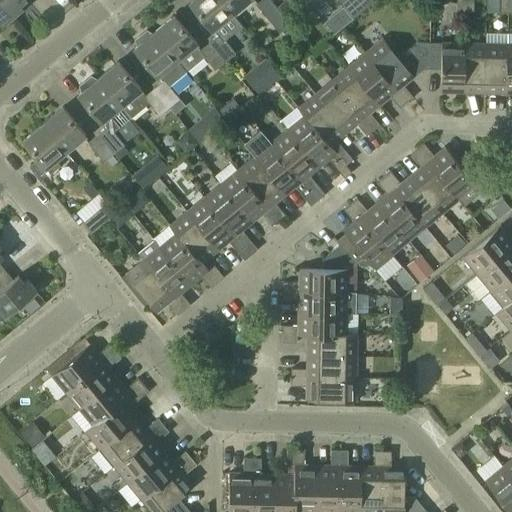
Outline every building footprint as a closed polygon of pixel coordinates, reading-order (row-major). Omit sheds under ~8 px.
[(0,0),(0,1),(12,16),(23,6),(20,3),(23,0),(0,0)] [(242,26),(232,13),(221,0),(191,0),(192,0),(189,2),(217,36),(219,34),(225,40),(242,26)] [(221,0),(232,13),(247,0),(221,0)] [(289,24),(269,0),(260,0),(255,4),(279,33),(289,24)] [(337,0),(342,5),(324,20),(334,32),(371,0),(337,0)] [(456,0),(456,11),(465,11),(465,0),(456,0)] [(465,0),(465,11),(473,11),(473,0),(465,0)] [(486,0),(486,11),(508,12),(508,0),(486,0)] [(0,22),(1,24),(12,16),(0,1),(0,22)] [(174,15),(154,32),(187,71),(204,57),(199,50),(201,48),(174,15)] [(136,47),(134,48),(162,82),(154,88),(170,107),(179,99),(169,86),(187,71),(154,32),(152,33),(147,30),(134,40),(136,47)] [(226,61),(235,53),(225,40),(219,34),(217,36),(209,42),(226,61)] [(424,68),(429,68),(430,42),(418,41),(399,57),(382,37),(365,51),(394,86),(411,72),(415,76),(424,68)] [(440,91),(463,92),(464,42),(441,41),(441,43),(430,42),(429,68),(441,69),(440,91)] [(226,61),(209,42),(201,48),(199,50),(204,57),(215,70),(226,61)] [(463,92),(484,92),(485,42),(464,42),(463,92)] [(484,92),(506,93),(507,43),(485,42),(484,92)] [(377,100),(394,86),(365,51),(348,65),(377,100)] [(154,88),(145,95),(118,61),(98,77),(131,118),(149,103),(159,116),(170,107),(154,88)] [(361,114),(377,100),(348,65),(332,79),(361,114)] [(251,85),(259,95),(281,76),(273,67),(251,85)] [(81,91),(78,94),(105,128),(98,134),(114,153),(124,145),(114,132),(131,118),(98,77),(96,79),(91,76),(79,85),(81,91)] [(344,128),(361,114),(332,79),(315,92),(344,128)] [(396,90),(406,101),(413,96),(403,84),(396,90)] [(399,107),(406,101),(396,90),(390,95),(399,107)] [(334,136),(344,128),(315,92),(297,107),(303,114),(304,113),(327,141),(328,141),(334,136)] [(233,99),(219,110),(227,120),(241,109),(233,99)] [(43,123),(65,151),(85,134),(63,107),(43,123)] [(363,117),(373,129),(379,123),(370,112),(363,117)] [(304,113),(303,114),(287,127),(316,163),(326,155),(333,149),(327,141),(304,113)] [(366,134),(373,129),(363,117),(357,123),(366,134)] [(55,159),(65,151),(43,123),(23,140),(51,173),(60,165),(55,159)] [(302,180),(312,191),(318,199),(324,193),(318,186),(306,171),(316,163),(287,127),(270,141),(302,180)] [(242,142),(252,153),(268,140),(258,128),(242,142)] [(87,143),(103,162),(114,153),(98,134),(87,143)] [(333,149),(346,164),(352,159),(334,136),(328,141),(327,141),(333,149)] [(318,199),(312,191),(302,180),(270,141),(254,155),(282,190),(293,182),(295,185),(305,197),(311,204),(318,199)] [(417,148),(427,160),(433,154),(424,143),(417,148)] [(420,165),(427,160),(417,148),(411,154),(420,165)] [(351,171),(346,164),(333,149),(326,155),(343,177),(351,171)] [(492,183),(470,156),(460,165),(447,149),(430,163),(458,198),(464,205),(492,183)] [(158,154),(132,172),(141,186),(167,168),(158,154)] [(266,204),(282,190),(254,155),(237,169),(266,204)] [(442,212),(458,198),(430,163),(413,177),(442,212)] [(249,218),(266,204),(237,169),(220,182),(249,218)] [(391,170),(384,176),(393,187),(400,182),(391,170)] [(387,192),(393,187),(384,176),(377,181),(387,192)] [(425,226),(442,212),(413,177),(396,190),(425,226)] [(257,248),(239,226),(249,218),(220,182),(204,196),(233,231),(251,254),(257,248)] [(425,226),(396,190),(379,204),(408,239),(425,260),(436,251),(419,231),(425,226)] [(149,200),(142,192),(134,198),(138,203),(145,204),(149,200)] [(244,259),(251,254),(233,231),(204,196),(187,210),(216,245),(226,237),(244,259)] [(351,203),(360,214),(367,209),(357,197),(351,203)] [(83,222),(91,232),(116,212),(107,202),(83,222)] [(269,207),(278,219),(285,213),(275,202),(269,207)] [(354,220),(360,214),(351,203),(344,208),(354,220)] [(379,204),(363,218),(392,253),(408,239),(379,204)] [(129,218),(134,214),(127,206),(119,212),(123,217),(129,218)] [(271,224),(278,219),(269,207),(262,213),(271,224)] [(199,258),(216,245),(187,210),(169,224),(175,232),(176,231),(199,259),(199,258)] [(374,267),(392,253),(363,218),(345,232),(336,240),(339,244),(354,263),(364,255),(374,267)] [(462,256),(476,273),(511,244),(497,227),(462,256)] [(176,231),(175,232),(159,245),(188,280),(206,266),(199,258),(199,259),(176,231)] [(453,253),(465,243),(455,232),(443,242),(453,253)] [(138,253),(142,258),(171,294),(188,280),(159,245),(154,239),(138,253)] [(323,268),(348,268),(354,263),(339,244),(323,258),(323,268)] [(476,273),(490,290),(511,271),(511,244),(476,273)] [(434,271),(421,255),(407,267),(420,282),(434,271)] [(154,308),(171,294),(142,258),(125,273),(154,308)] [(217,281),(224,276),(214,264),(207,270),(217,281)] [(302,267),(302,290),(348,291),(348,268),(323,268),(302,267)] [(210,287),(217,281),(207,270),(201,275),(210,287)] [(0,271),(0,309),(6,316),(37,291),(26,278),(23,281),(17,274),(8,281),(0,271)] [(511,271),(490,290),(503,306),(504,306),(511,299),(511,271)] [(423,287),(438,305),(446,298),(431,280),(423,287)] [(283,281),(283,289),(298,290),(298,281),(283,281)] [(298,298),(298,290),(283,289),(282,298),(298,298)] [(348,291),(302,290),(302,311),(347,313),(355,313),(356,291),(348,291)] [(181,291),(174,297),(184,308),(190,303),(181,291)] [(177,314),(184,308),(174,297),(168,303),(177,314)] [(40,306),(34,298),(25,305),(31,313),(40,306)] [(511,327),(511,299),(504,306),(503,306),(495,312),(510,329),(511,327)] [(446,314),(453,309),(446,300),(439,306),(446,314)] [(347,334),(347,333),(347,313),(302,311),(301,325),(282,325),(282,333),(297,333),(311,333),(347,334)] [(297,342),(297,333),(282,333),(282,341),(282,342),(297,342)] [(311,333),(310,355),(356,356),(356,333),(347,333),(347,334),(311,333)] [(98,353),(104,360),(115,350),(110,344),(98,353)] [(51,374),(65,391),(101,362),(86,345),(51,374)] [(480,355),(490,367),(499,360),(488,348),(480,355)] [(121,357),(115,350),(104,360),(110,366),(121,357)] [(310,355),(310,376),(356,377),(356,356),(310,355)] [(65,391),(79,408),(114,379),(101,362),(65,391)] [(291,376),(306,376),(306,368),(291,367),(291,376)] [(306,385),(306,376),(291,376),(291,385),(306,385)] [(355,400),(356,377),(310,376),(310,399),(355,400)] [(126,386),(131,393),(143,384),(137,377),(126,386)] [(128,397),(114,379),(79,408),(92,424),(93,425),(121,402),(128,397)] [(148,390),(143,384),(131,393),(137,399),(148,390)] [(84,430),(99,448),(134,419),(121,402),(93,425),(92,424),(84,430)] [(511,410),(511,409),(507,403),(501,409),(506,415),(511,410)] [(146,427),(152,433),(163,424),(158,417),(146,427)] [(99,448),(113,465),(148,436),(134,419),(99,448)] [(493,429),(497,426),(491,419),(484,425),(487,428),(493,429)] [(30,422),(20,431),(32,445),(42,437),(30,422)] [(169,430),(163,424),(152,433),(157,440),(169,430)] [(113,465),(127,481),(147,465),(162,452),(148,436),(113,465)] [(465,447),(462,442),(453,449),(460,457),(465,453),(465,447)] [(294,467),(295,467),(295,448),(287,448),(286,477),(273,477),(272,511),(294,511),(295,477),(294,477),(294,467)] [(315,511),(317,468),(304,468),(304,449),(295,448),(295,467),(294,467),(294,477),(295,477),(294,511),(315,511)] [(330,449),(330,468),(317,468),(315,511),(337,511),(339,468),(339,449),(330,449)] [(339,449),(339,468),(337,511),(359,511),(360,469),(347,468),(348,449),(339,449)] [(174,459),(179,466),(181,465),(191,457),(185,450),(174,459)] [(359,511),(380,511),(382,469),(382,450),(374,450),(373,469),(360,469),(359,511)] [(382,469),(380,511),(403,511),(404,470),(390,469),(391,450),(382,450),(382,469)] [(127,481),(141,498),(176,469),(162,452),(147,465),(127,481)] [(40,458),(45,463),(50,459),(46,453),(40,458)] [(511,456),(502,465),(511,476),(511,456)] [(191,457),(181,465),(179,466),(185,473),(196,463),(191,457)] [(252,465),(252,457),(244,457),(243,476),(229,476),(228,511),(250,511),(252,476),(252,465)] [(252,465),(252,476),(250,511),(272,511),(273,477),(260,476),(260,457),(252,457),(252,465)] [(51,471),(59,481),(67,474),(59,465),(51,471)] [(511,511),(511,476),(502,465),(485,479),(511,511)] [(152,511),(190,511),(178,496),(190,487),(176,469),(141,498),(152,511)] [(60,481),(73,497),(78,493),(65,477),(60,481)] [(85,511),(89,511),(96,507),(89,499),(81,506),(85,511)]
